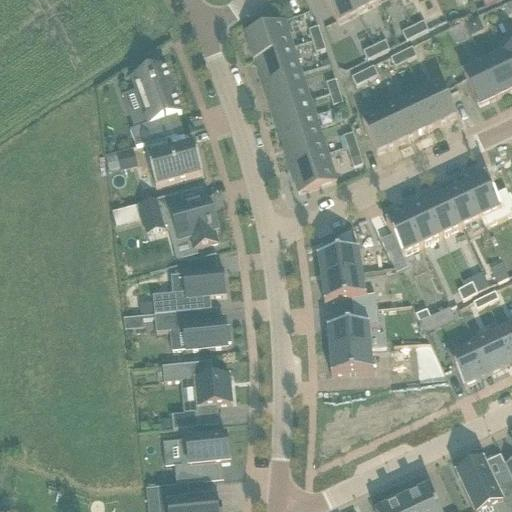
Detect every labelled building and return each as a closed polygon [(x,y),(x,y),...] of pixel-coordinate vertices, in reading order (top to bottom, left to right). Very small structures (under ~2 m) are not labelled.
[(357,18),(347,0),(322,0),(337,29),(357,18)] [(347,0),(357,18),(376,8),(371,0),(347,0)] [(392,0),(371,0),(376,8),(392,0)] [(495,6),(492,0),(488,0),(481,3),(484,10),(495,6)] [(511,5),(503,10),(507,20),(511,17),(511,5)] [(477,22),(464,27),(470,40),(482,34),(477,22)] [(293,51),(284,25),(245,37),(253,64),(293,51)] [(428,34),(423,25),(412,31),(417,40),(428,34)] [(321,42),(318,31),(308,34),(312,45),(321,42)] [(417,40),(412,31),(401,36),(406,45),(417,40)] [(325,54),(321,42),(312,45),(316,57),(325,54)] [(511,42),(498,49),(503,60),(511,78),(511,42)] [(389,54),(384,45),(374,50),(378,59),(389,54)] [(378,59),(374,50),(363,55),(367,64),(378,59)] [(302,78),(293,51),(253,64),(254,65),(263,91),(302,78)] [(416,60),(412,51),(401,57),(405,66),(416,60)] [(405,66),(401,57),(390,62),(395,71),(405,66)] [(511,95),(511,78),(503,60),(484,69),(499,102),(511,95)] [(499,102),(484,69),(463,79),(479,111),(499,102)] [(378,80),(373,70),(362,76),(367,85),(378,80)] [(136,152),(143,149),(166,143),(176,140),(169,121),(181,117),(180,114),(181,114),(179,110),(178,110),(177,108),(178,107),(177,103),(176,104),(169,85),(170,85),(168,81),(167,78),(168,78),(166,74),(165,74),(164,72),(132,83),(148,127),(130,134),(136,152)] [(367,85),(362,76),(351,81),(356,90),(367,85)] [(271,117),(310,105),(302,78),(263,91),(271,117)] [(339,95),(335,84),(325,87),(329,98),(339,95)] [(456,122),(441,89),(421,99),(436,131),(456,122)] [(343,107),(339,95),(329,98),(333,110),(343,107)] [(436,131),(421,99),(401,108),(417,140),(436,131)] [(280,144),(319,131),(310,105),(271,117),(280,144)] [(417,140),(401,108),(382,117),(397,150),(417,140)] [(397,150),(382,117),(362,127),(377,159),(397,150)] [(328,158),(319,131),(280,144),(289,171),(328,158)] [(358,153),(352,137),(343,140),(348,156),(358,153)] [(203,180),(194,148),(169,155),(166,143),(143,149),(156,193),(203,180)] [(363,169),(358,153),(348,156),(353,172),(363,169)] [(116,158),(105,161),(108,174),(119,171),(116,158)] [(336,185),(328,158),(289,171),(298,198),(336,185)] [(484,182),(465,191),(481,224),(500,215),(500,216),(502,215),(485,180),(484,181),(484,182)] [(465,191),(446,200),(461,234),(481,224),(465,191)] [(213,235),(217,234),(210,205),(184,213),(180,198),(139,209),(147,238),(149,238),(149,236),(161,233),(161,234),(164,234),(163,232),(173,229),(178,245),(190,241),(193,254),(217,247),(213,235)] [(446,200),(426,209),(442,243),(461,234),(446,200)] [(426,209),(406,218),(422,252),(442,243),(426,209)] [(387,227),(386,227),(402,262),(404,262),(403,261),(422,252),(406,218),(387,227)] [(330,261),(317,263),(317,265),(318,264),(322,286),(362,280),(359,258),(360,258),(360,256),(353,257),(352,245),(328,248),(330,261)] [(508,283),(502,270),(491,275),(498,289),(508,283)] [(172,298),(153,300),(154,320),(201,315),(211,314),(210,302),(226,300),(223,275),(217,276),(191,278),(183,279),(185,297),(172,298)] [(362,280),(322,286),(325,308),(324,308),(324,310),(325,310),(352,306),(354,319),(378,316),(375,301),(366,303),(362,280)] [(472,288),(464,291),(469,302),(477,299),(472,288)] [(469,302),(464,291),(457,294),(462,305),(469,302)] [(498,304),(495,297),(484,302),(487,309),(498,304)] [(487,309),(484,302),(473,307),(473,308),(476,314),(487,309)] [(152,306),(139,308),(141,321),(153,320),(152,306)] [(426,314),(415,319),(419,326),(420,326),(430,321),(426,314)] [(153,320),(141,321),(142,324),(155,323),(156,338),(169,337),(171,356),(186,354),(186,356),(227,352),(226,347),(230,347),(229,331),(225,332),(224,327),(220,327),(202,329),(201,315),(154,320),(153,320)] [(355,331),(327,333),(327,335),(328,334),(330,357),(371,353),(369,330),(379,330),(378,316),(354,319),(355,331)] [(430,321),(420,326),(425,337),(436,332),(431,320),(430,321)] [(511,326),(498,333),(511,361),(511,326)] [(511,361),(498,333),(473,345),(489,379),(511,368),(511,361)] [(448,356),(447,356),(464,393),(465,392),(465,391),(489,379),(473,345),(448,356)] [(418,385),(445,383),(429,349),(416,350),(418,385)] [(371,353),(330,357),(332,379),(331,379),(331,380),(359,378),(360,390),(384,388),(383,375),(373,376),(371,353)] [(211,366),(162,371),(164,388),(195,385),(198,412),(232,408),(229,379),(213,381),(211,366)] [(380,404),(379,389),(352,392),(353,404),(325,406),(327,436),(369,433),(367,405),(380,404)] [(184,419),(171,420),(173,434),(180,434),(194,432),(200,432),(199,417),(184,419)] [(162,424),(163,432),(170,431),(170,423),(162,424)] [(194,432),(180,434),(181,445),(195,444),(194,432)] [(229,468),(226,441),(195,444),(181,445),(179,446),(181,470),(174,471),(176,490),(188,489),(203,488),(201,471),(229,468)] [(511,511),(511,485),(509,479),(493,486),(483,466),(456,479),(471,511),(511,511)] [(176,490),(159,491),(160,511),(222,511),(222,510),(217,510),(216,501),(189,503),(188,489),(176,490)] [(401,504),(404,511),(437,511),(428,492),(417,497),(415,494),(402,500),(403,504),(401,504)]
